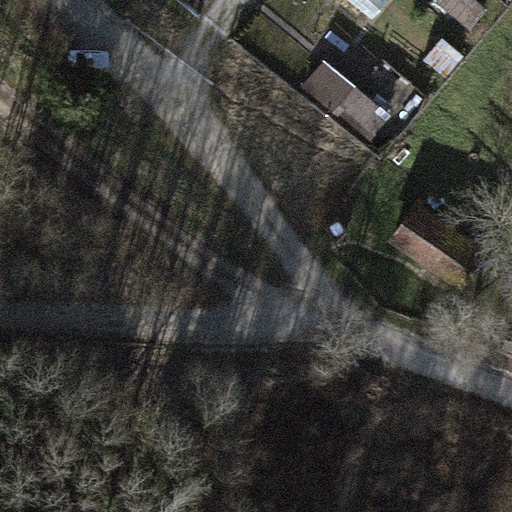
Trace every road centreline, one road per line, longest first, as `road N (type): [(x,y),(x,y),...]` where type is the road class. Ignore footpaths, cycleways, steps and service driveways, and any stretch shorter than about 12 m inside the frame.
road 1 (track): [(0,94),(301,320)]
road 2 (track): [(0,319),(176,328),(301,320)]
road 3 (track): [(301,320),(511,390)]
road 4 (track): [(347,511),(414,353)]
